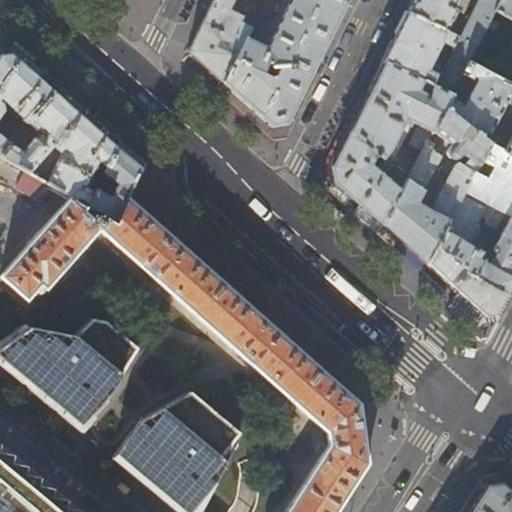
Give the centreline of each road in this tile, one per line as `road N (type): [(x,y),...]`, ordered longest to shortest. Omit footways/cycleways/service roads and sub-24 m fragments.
road 1 (secondary): [(273,212),(477,395)]
road 2 (residential): [(273,212),(380,0)]
road 3 (secondary): [(136,81),(273,212)]
road 4 (residential): [(138,511),(0,400)]
road 5 (secondary): [(399,511),(477,395)]
road 6 (secondary): [(43,0),(136,81)]
